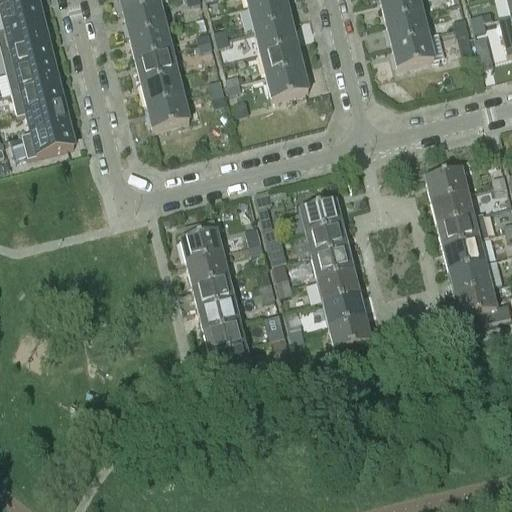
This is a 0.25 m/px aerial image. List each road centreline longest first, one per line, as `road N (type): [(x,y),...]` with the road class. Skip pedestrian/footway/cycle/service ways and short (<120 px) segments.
road 1 (residential): [(71,0),(118,190),(140,202),(366,145)]
road 2 (residential): [(366,145),(330,0)]
road 3 (residential): [(366,145),(511,111)]
